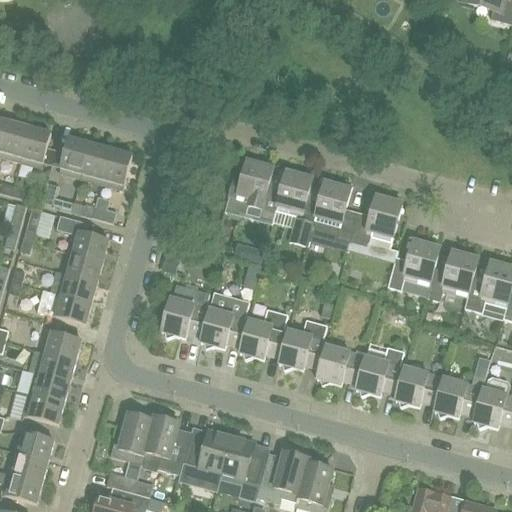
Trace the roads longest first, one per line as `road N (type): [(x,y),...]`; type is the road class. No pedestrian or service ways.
road 1 (unclassified): [(511,241),(497,237),(506,205),(204,125),(164,140)]
road 2 (residential): [(381,445),(139,380),(116,363)]
road 3 (residential): [(116,363),(164,140)]
road 4 (residential): [(164,140),(0,89)]
road 5 (residential): [(116,363),(92,396),(61,511)]
road 6 (unclassified): [(511,480),(381,445)]
